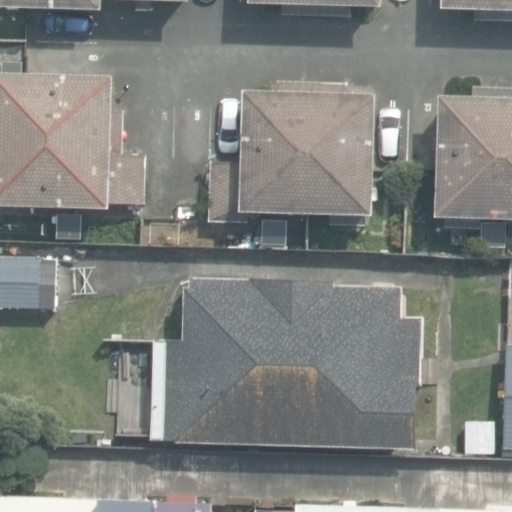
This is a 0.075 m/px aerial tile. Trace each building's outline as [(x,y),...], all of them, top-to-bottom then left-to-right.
[(106,0),(0,0),(0,8),(106,11),(106,0)] [(385,0),(320,0),(320,7),(386,8),(385,0)] [(511,0),(446,0),(446,11),(511,12),(511,0)] [(119,79),(0,76),(0,141),(118,147),(119,79)] [(277,93),(250,92),(247,164),(214,163),(212,222),(247,224),(248,213),(306,215),(315,84),(277,83),(277,93)] [(346,85),(315,84),(306,215),(327,216),(326,227),(365,228),(365,217),(378,218),(382,98),(345,96),(346,85)] [(445,99),(440,220),(447,220),(447,231),(480,232),(480,222),(505,223),(510,90),(474,89),(473,100),(445,99)] [(118,155),(118,147),(0,141),(0,207),(116,210),(116,208),(147,208),(148,156),(118,155)] [(0,311),(44,313),(46,260),(0,258),(0,311)] [(169,440),(420,446),(422,319),(408,318),(408,288),(340,287),(340,281),(255,279),(255,281),(194,280),(194,287),(188,287),(187,338),(159,337),(158,337),(156,440),(169,440)] [(101,511),(102,501),(3,497),(3,492),(0,491),(0,511),(101,511)] [(168,503),(102,501),(101,511),(213,511),(214,504),(197,504),(198,495),(168,494),(168,503)] [(315,507),(300,506),(299,511),(440,511),(441,509),(346,505),(346,500),(316,499),(315,507)]
